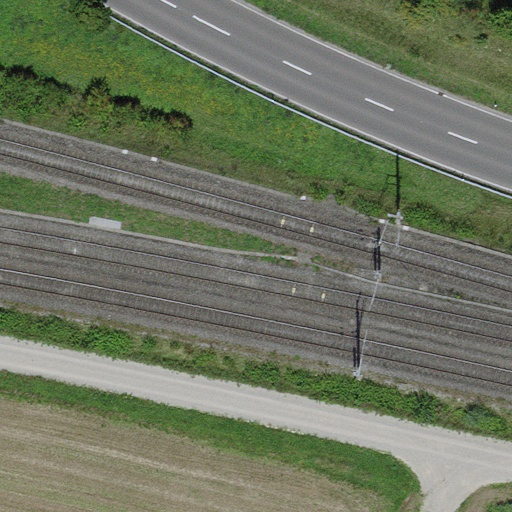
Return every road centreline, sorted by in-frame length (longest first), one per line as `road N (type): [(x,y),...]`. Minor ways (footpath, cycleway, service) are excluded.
road 1 (track): [(511,468),(0,352)]
road 2 (primary): [(511,152),(310,73),(161,0)]
